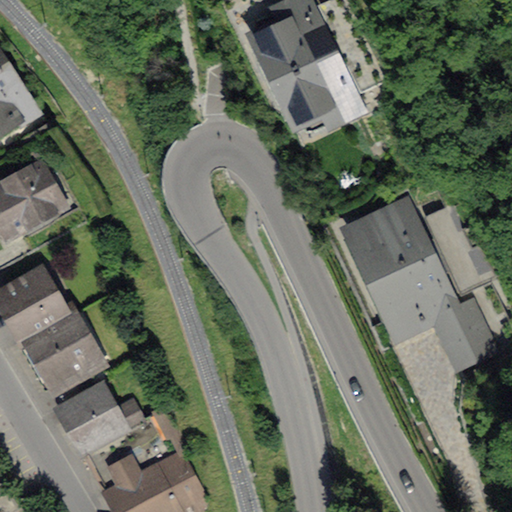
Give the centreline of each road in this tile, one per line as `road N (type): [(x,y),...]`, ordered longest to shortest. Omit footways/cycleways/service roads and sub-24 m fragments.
road 1 (residential): [(312,511),(272,340),(195,212),(192,167),(219,147),(247,153),(258,165),(336,346),(425,511)]
road 2 (unclassified): [(0,377),(78,511)]
